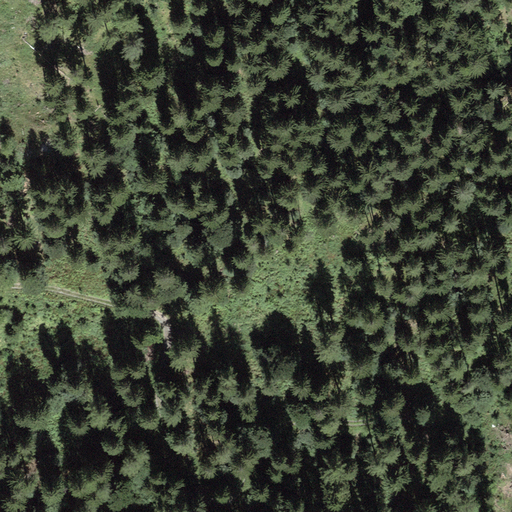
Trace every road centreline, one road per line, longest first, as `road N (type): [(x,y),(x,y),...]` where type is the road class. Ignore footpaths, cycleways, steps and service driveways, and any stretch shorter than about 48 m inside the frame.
road 1 (track): [(392,511),(431,425),(399,415),(352,427),(300,418),(253,452),(233,495),(218,507),(202,496),(158,402),(173,338),(160,319),(44,286),(0,282)]
road 2 (track): [(431,425),(511,328)]
